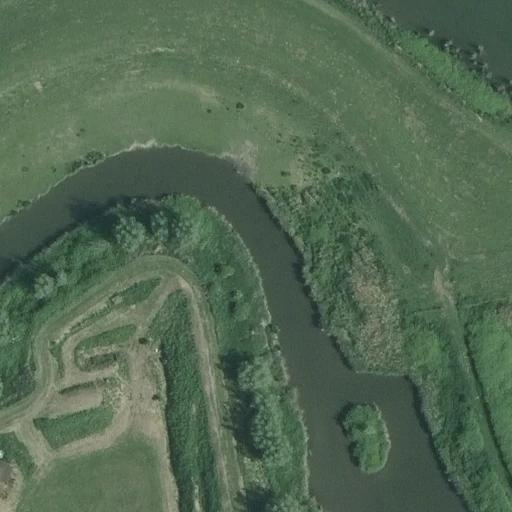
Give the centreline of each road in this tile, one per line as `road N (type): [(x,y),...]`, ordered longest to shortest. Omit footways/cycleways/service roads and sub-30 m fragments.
road 1 (track): [(0,76),(59,47),(123,33),(218,38),(300,69),(333,95),(387,164),(431,246),(450,307)]
road 2 (track): [(303,0),(362,32),(511,149)]
